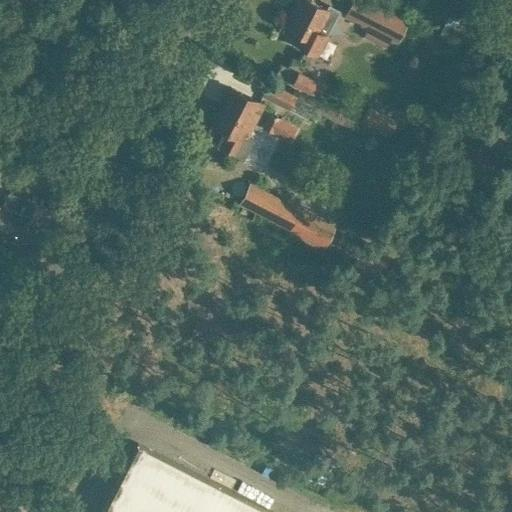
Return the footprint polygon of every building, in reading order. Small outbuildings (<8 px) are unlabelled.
[(311,0),(298,0),(285,27),(299,34),(294,44),(317,55),(329,35),(326,33),(337,11),(327,5),(326,7),(319,4),(311,0)] [(363,1),(354,17),(369,24),(363,36),(386,48),(392,36),(397,39),(405,23),(363,1)] [(448,15),(439,36),(451,41),(460,20),(448,15)] [(56,68),(52,84),(65,87),(69,72),(56,68)] [(292,85),(310,94),(316,81),(299,72),(292,85)] [(264,93),(307,117),(314,106),(271,81),(264,93)] [(219,146),(237,155),(245,137),(242,135),(259,102),(231,88),(212,124),(226,131),(219,146)] [(26,100),(21,126),(39,130),(45,104),(26,100)] [(272,111),(263,127),(287,140),(296,124),(272,111)] [(383,114),(376,128),(389,135),(396,121),(383,114)] [(9,229),(11,230),(29,239),(46,206),(28,197),(25,196),(24,198),(10,191),(2,206),(0,205),(0,223),(9,228),(9,229)] [(269,192),(257,214),(312,245),(324,223),(269,192)] [(272,511),(137,443),(101,511),(272,511)]
